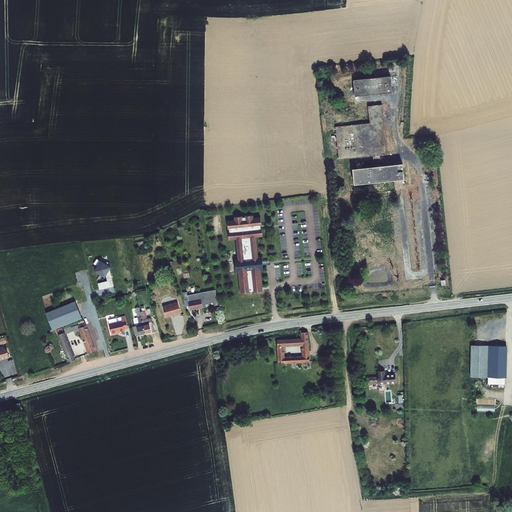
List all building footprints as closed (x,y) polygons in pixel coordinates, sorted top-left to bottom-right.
[(369,95),(370,102),(381,101),(381,92),(391,91),(390,75),(353,78),(354,96),(369,95)] [(354,183),(403,178),(402,164),(382,166),(381,155),(388,155),(382,104),(368,105),(370,123),(336,126),(339,159),(373,156),(374,167),(353,169),(354,183)] [(238,273),(240,294),(251,293),(251,292),(253,292),(253,293),(263,292),(261,271),(264,270),(263,258),(259,258),(257,237),(264,236),(263,229),(262,229),(262,226),(263,226),(262,218),(253,219),(253,215),(245,216),(245,217),(243,217),(242,216),(234,217),(235,220),(227,221),(228,229),(229,229),(229,231),(228,232),(229,240),(236,239),(238,259),(235,260),(236,273),(238,273)] [(100,259),(93,271),(105,278),(107,276),(108,281),(98,283),(99,289),(113,286),(110,270),(112,266),(100,259)] [(217,305),(215,291),(187,295),(187,292),(183,293),(184,300),(188,299),(190,310),(199,308),(199,307),(202,307),(202,308),(210,307),(210,306),(217,305)] [(46,313),(53,329),(81,317),(75,302),(46,313)] [(172,317),(181,315),(177,302),(163,306),(166,318),(171,316),(172,317)] [(145,333),(154,331),(151,317),(147,318),(144,305),(139,306),(145,333)] [(139,334),(145,333),(139,306),(133,308),(139,334)] [(108,320),(112,334),(124,330),(124,329),(128,328),(125,316),(108,320)] [(78,324),(88,353),(94,351),(83,322),(78,324)] [(68,362),(74,360),(62,327),(56,329),(68,362)] [(285,357),(285,346),(303,345),(303,350),(309,350),(308,331),(302,331),(302,339),(278,340),(279,364),(309,362),(309,356),(304,356),(285,357)] [(489,384),(505,384),(506,346),(471,345),(470,376),(489,377),(489,384)] [(0,359),(10,357),(7,349),(3,347),(0,347),(0,359)] [(395,384),(395,376),(385,376),(384,371),(378,372),(378,378),(369,378),(369,384),(395,384)]
